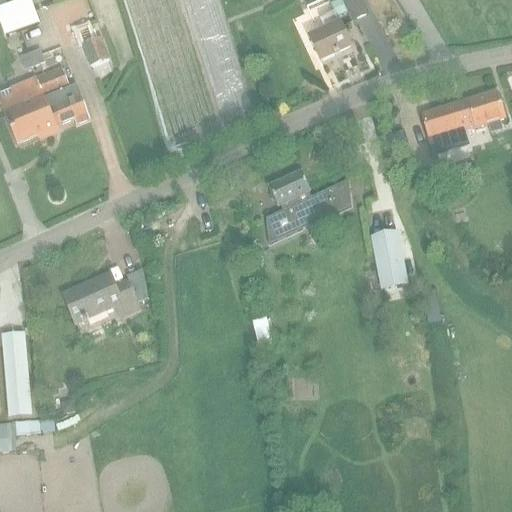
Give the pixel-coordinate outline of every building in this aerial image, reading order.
[(0,0),(0,23),(6,40),(41,27),(29,0),(0,0)] [(352,20),(367,13),(360,0),(341,0),(329,6),(333,13),(319,19),(325,31),(309,38),(320,62),(350,48),(335,18),(349,12),(352,20)] [(92,41),(81,45),(89,68),(108,62),(100,38),(92,41)] [(40,52),(21,59),(25,71),(45,64),(40,52)] [(0,94),(0,100),(18,145),(76,121),(78,126),(91,120),(77,85),(70,89),(62,69),(0,94)] [(503,131),(500,122),(506,121),(497,94),(421,117),(433,157),(468,146),(464,134),(488,126),(491,134),(503,131)] [(403,132),(387,137),(397,168),(413,163),(403,132)] [(266,220),(270,246),(351,208),(347,183),(311,200),(308,194),(310,193),(301,174),(268,189),(277,208),(280,206),(283,212),(266,220)] [(396,235),(373,240),(382,289),(406,284),(396,235)] [(90,321),(89,320),(117,307),(122,317),(140,309),(128,282),(115,288),(109,275),(64,296),(77,325),(85,321),(86,324),(90,321)] [(436,290),(422,292),(427,322),(441,319),(436,290)] [(1,338),(9,418),(31,416),(24,336),(1,338)] [(71,400),(59,403),(62,414),(73,411),(71,400)]
